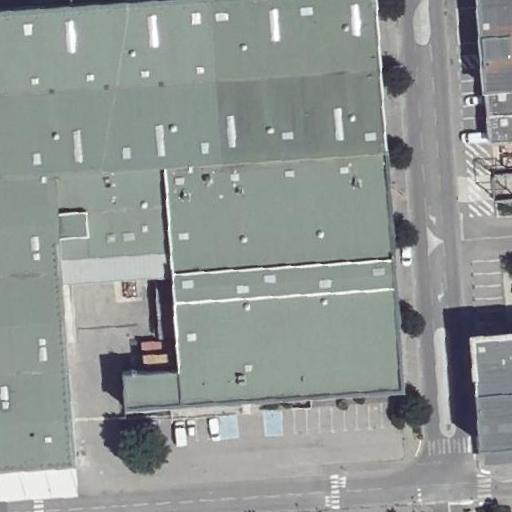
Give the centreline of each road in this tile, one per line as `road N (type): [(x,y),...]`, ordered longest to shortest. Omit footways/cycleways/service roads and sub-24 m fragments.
road 1 (unclassified): [(425,0),(454,477)]
road 2 (unclassified): [(0,509),(454,477)]
